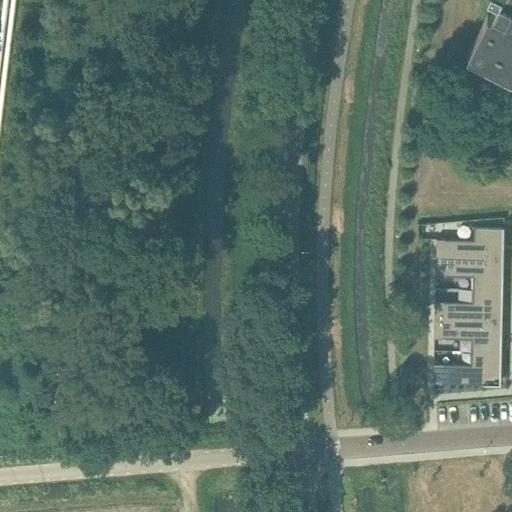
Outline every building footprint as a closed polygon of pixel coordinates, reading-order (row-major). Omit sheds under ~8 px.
[(467,56),(511,78),(511,0),(492,0),(498,3),(491,17),(487,15),(467,56)] [(436,238),(436,257),(503,258),(504,226),(473,225),(473,239),(436,238)] [(436,257),(435,275),(472,276),(472,289),(502,289),(503,258),(436,257)] [(435,301),(434,319),(502,321),(502,289),(472,289),(472,302),(435,301)] [(434,319),(434,338),(471,339),(471,352),(501,352),(502,321),(434,319)] [(433,363),(433,383),(500,384),(501,352),(471,352),(470,364),(433,363)]
